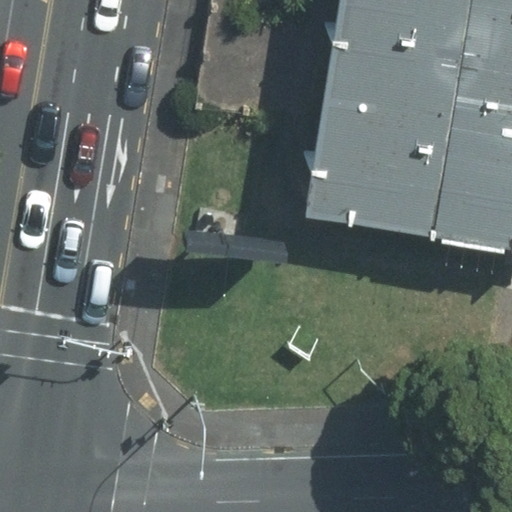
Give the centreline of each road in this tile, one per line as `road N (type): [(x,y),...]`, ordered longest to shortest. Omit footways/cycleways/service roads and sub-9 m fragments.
road 1 (primary): [(0,503),(511,495)]
road 2 (primary): [(71,0),(0,420)]
